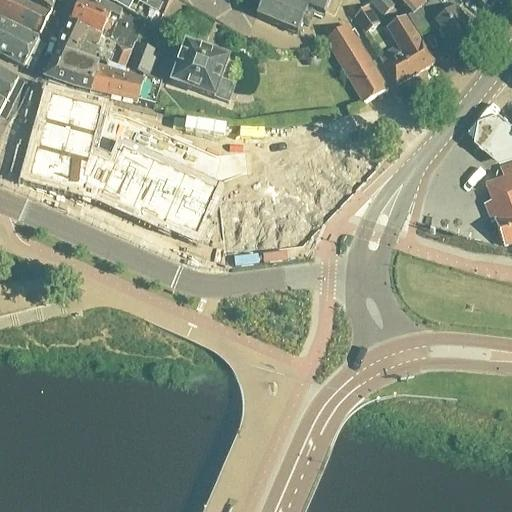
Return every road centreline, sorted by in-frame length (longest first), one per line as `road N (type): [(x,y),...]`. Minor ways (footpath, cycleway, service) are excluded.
road 1 (residential): [(0,200),(197,284),(354,274)]
road 2 (residential): [(137,114),(233,138),(383,118),(430,146)]
road 3 (primary): [(374,352),(318,402),(268,511)]
road 4 (primary): [(294,511),(332,425),(356,396),(394,373)]
road 5 (tertiary): [(430,146),(378,202),(354,274)]
road 6 (tertiary): [(377,272),(430,146)]
road 7 (tertiary): [(511,51),(430,146)]
